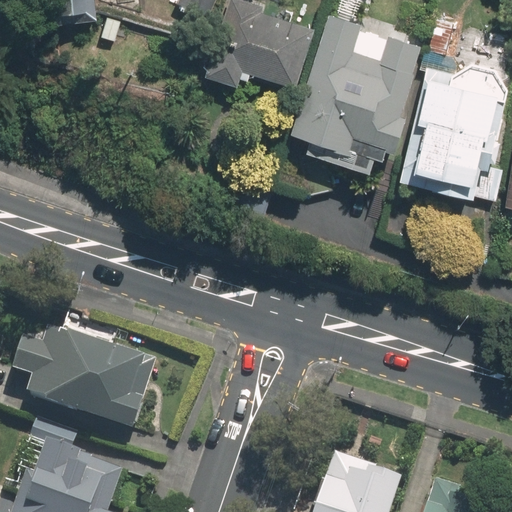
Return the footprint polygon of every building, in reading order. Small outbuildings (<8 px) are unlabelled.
[(100,0),(57,0),(59,19),(102,14),(100,0)] [(170,0),(168,6),(209,22),(217,0),(170,0)] [(241,77),(291,94),(311,34),(258,16),(260,10),(229,0),(201,82),(235,94),(241,77)] [(301,163),(364,183),(369,167),(378,170),(382,159),(390,162),(402,124),(397,123),(411,79),(409,78),(418,50),(386,40),(379,64),(350,55),(358,29),(326,19),(287,142),(306,148),(301,163)] [(511,81),(431,64),(408,173),(492,191),(511,97),(511,81)] [(511,154),(502,212),(511,213),(511,154)] [(160,366),(54,335),(48,353),(28,347),(18,381),(37,387),(32,405),(53,412),(52,415),(138,440),(160,366)] [(43,437),(18,511),(117,511),(133,467),(43,437)] [(392,511),(405,472),(380,464),(381,460),(339,446),(318,511),(392,511)] [(429,511),(504,511),(507,506),(465,494),(469,483),(441,475),(429,511)]
